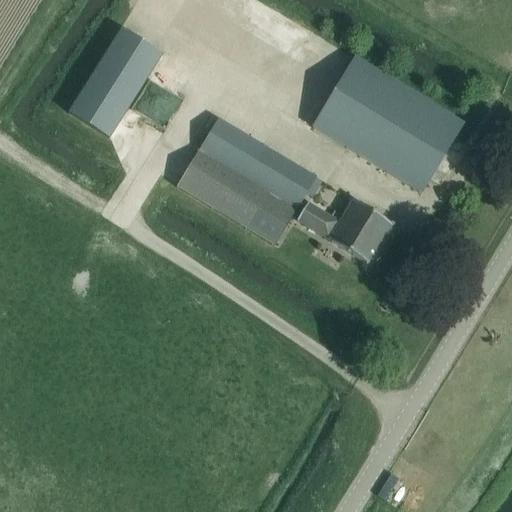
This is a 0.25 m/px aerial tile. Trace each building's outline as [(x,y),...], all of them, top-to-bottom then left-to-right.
[(186,78),(145,53),(94,139),(135,163),(186,78)] [(421,194),(463,125),(357,61),(315,130),(421,194)] [(295,211),(315,178),(218,119),(198,152),(276,200),(295,211)] [(176,188),(246,231),(274,247),(295,212),(197,153),(176,188)] [(392,226),(375,215),(353,202),(340,223),(309,204),(298,222),(368,265),(392,226)]
